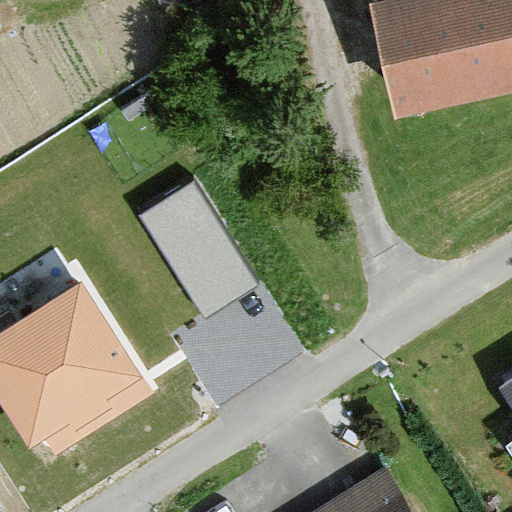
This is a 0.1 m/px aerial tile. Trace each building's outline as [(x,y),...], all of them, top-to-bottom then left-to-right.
[(511,0),(363,0),(381,91),(511,66),(511,0)] [(209,298),(262,265),(198,161),(145,194),(209,298)] [(0,386),(30,433),(42,425),(56,447),(154,385),(77,266),(0,314),(0,386)] [(511,359),(490,374),(511,407),(511,359)] [(411,511),(383,468),(315,511),(411,511)]
